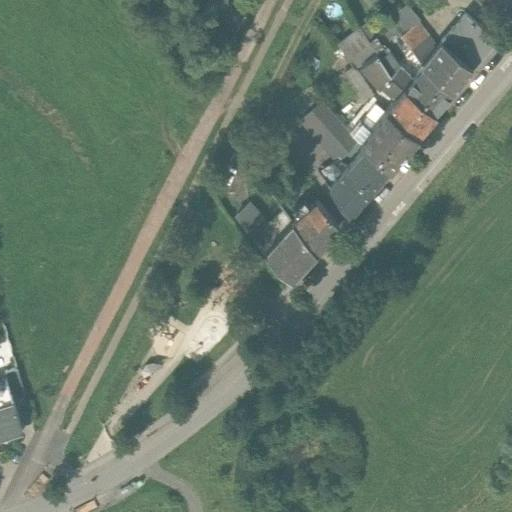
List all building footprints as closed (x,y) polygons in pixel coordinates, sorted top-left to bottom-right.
[(408,0),(405,3),(409,7),(391,20),(401,34),(411,27),(409,25),(440,0),(408,0)] [(466,11),(447,33),(477,58),(495,36),(466,11)] [(436,47),(417,22),(411,27),(401,34),(422,63),(436,47)] [(375,52),(359,27),(343,40),(359,65),(375,52)] [(447,33),(436,47),(422,63),(452,88),(477,58),(447,33)] [(389,73),(375,52),(359,65),(375,84),(378,81),(394,96),(385,107),(415,133),(434,111),(389,73)] [(452,88),(422,63),(410,77),(407,71),(398,63),(389,73),(434,111),(452,88)] [(415,133),(385,107),(366,85),(364,83),(337,114),(357,139),(359,138),(366,143),(389,164),(415,133)] [(297,115),(309,128),(324,115),(311,101),(297,115)] [(389,164),(366,143),(348,163),(345,167),(368,188),(389,164)] [(368,188),(345,167),(348,163),(341,158),(323,179),(347,213),(368,188)] [(344,227),(314,198),(308,205),(302,199),(293,208),(299,214),(292,222),(321,250),(344,227)] [(276,238),(249,205),(235,217),(261,253),(276,238)] [(292,222),(276,238),(261,253),(290,282),(321,250),(292,222)] [(24,395),(17,368),(3,372),(6,382),(11,399),(24,395)] [(11,399),(6,382),(2,384),(2,382),(0,382),(0,439),(21,433),(11,399)]
